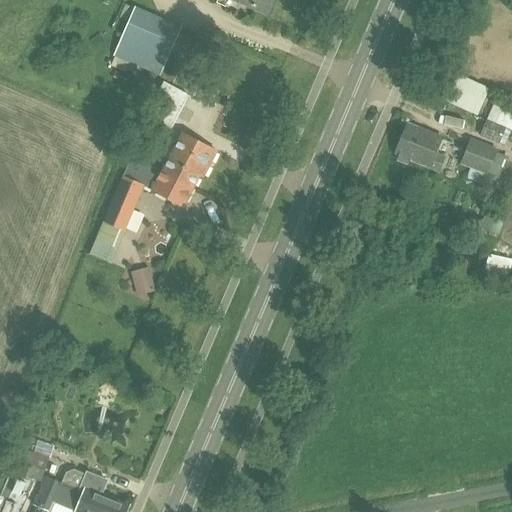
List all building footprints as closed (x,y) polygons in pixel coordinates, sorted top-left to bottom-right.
[(69,0),(59,13),(78,29),(89,16),(71,0),(69,0)] [(237,0),(269,14),(275,0),(237,0)] [(182,27),(166,20),(135,6),(115,56),(160,76),(182,27)] [(215,80),(201,66),(191,76),(206,89),(215,80)] [(189,96),(170,86),(164,83),(137,139),(141,141),(159,152),(189,96)] [(446,101),(443,109),(465,119),(469,112),(446,101)] [(437,170),(443,156),(434,153),(441,137),(407,124),(396,153),(398,154),(396,159),(409,164),(410,160),(437,170)] [(183,134),(162,173),(192,189),(199,175),(203,177),(216,151),(183,134)] [(472,138),(468,148),(493,159),(497,149),(472,138)] [(493,159),(468,148),(462,164),(486,174),(493,159)] [(183,207),(192,189),(162,173),(132,156),(96,241),(117,250),(144,186),(154,190),(153,191),(183,207)] [(504,222),(494,218),(489,231),(499,235),(504,222)] [(149,267),(131,271),(137,295),(155,290),(149,267)] [(41,481),(49,458),(26,450),(18,474),(41,481)] [(65,484),(64,485),(85,493),(86,490),(90,481),(86,474),(74,468),(66,471),(61,483),(65,484)] [(44,476),(33,505),(53,511),(64,485),(65,484),(61,483),(44,476)] [(76,511),(125,511),(128,506),(101,495),(101,496),(86,490),(85,493),(76,511)]
